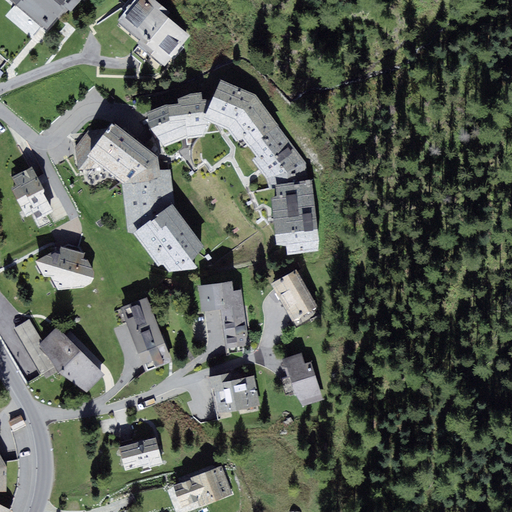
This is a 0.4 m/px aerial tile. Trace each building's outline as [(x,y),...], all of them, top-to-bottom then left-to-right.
[(22,0),(57,28),(76,5),(84,11),(92,0),(22,0)] [(145,0),(141,0),(122,24),(169,63),(191,37),(145,0)] [(211,115),(235,124),(249,147),(274,185),(303,166),(279,128),(258,95),(224,82),(211,115)] [(192,135),(191,134),(209,132),(204,98),(177,102),(150,114),(164,147),(192,135)] [(122,122),(95,156),(126,180),(133,229),(176,274),(210,247),(177,203),(170,161),(122,122)] [(35,168),(13,178),(36,223),(58,212),(35,168)] [(309,184),(272,189),(278,242),(316,238),(309,184)] [(43,261),(51,277),(57,277),(62,290),(92,287),(98,266),(59,253),(43,261)] [(303,273),(275,284),(291,324),(320,312),(303,273)] [(225,309),(230,349),(250,347),(244,291),(239,292),(238,282),(203,286),(206,311),(225,309)] [(151,302),(125,311),(144,366),(170,357),(151,302)] [(29,319),(15,328),(41,375),(54,367),(39,345),(43,341),(29,319)] [(104,375),(57,327),(43,341),(39,345),(54,367),(87,393),(104,375)] [(299,390),(304,408),(323,404),(313,365),(308,366),(305,354),(288,359),(292,374),(295,373),(299,390)] [(295,373),(292,374),(280,377),(284,394),(299,390),(295,373)] [(234,375),(212,379),(219,415),(259,407),(253,378),(236,381),(234,375)] [(22,418),(10,424),(14,432),(26,425),(22,418)] [(159,438),(124,447),(131,474),(166,465),(159,438)] [(178,489),(185,508),(201,502),(203,508),(234,497),(225,470),(194,480),(195,483),(178,489)] [(0,511),(16,511),(17,511),(0,502),(0,511)]
